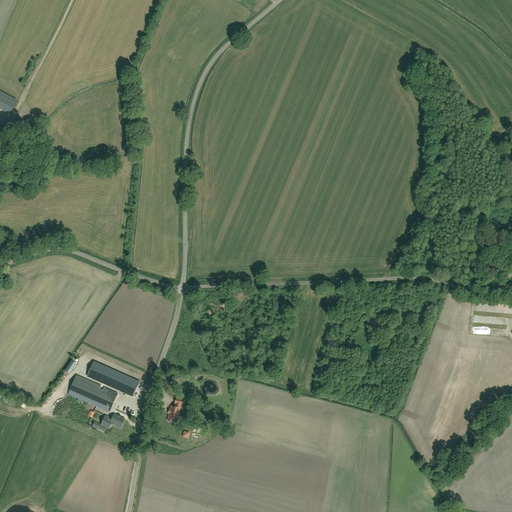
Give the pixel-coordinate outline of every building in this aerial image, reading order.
[(17,101),(0,91),(0,109),(10,114),(17,101)] [(139,382),(94,362),(87,376),(133,397),(139,382)] [(109,413),(118,394),(111,391),(77,375),(70,390),(68,395),(109,413)] [(178,420),(181,406),(182,406),(184,400),(176,398),(175,404),(176,404),(175,407),(171,406),(170,410),(169,410),(168,413),(169,414),(168,421),(169,421),(172,422),(173,422),(174,420),(178,420)] [(122,418),(125,412),(120,410),(117,416),(114,415),(112,418),(112,420),(110,424),(111,424),(121,428),(125,419),(122,418)] [(110,424),(112,420),(112,418),(106,415),(101,425),(95,422),(93,426),(98,429),(105,432),(107,428),(109,429),(111,424),(110,424)]
